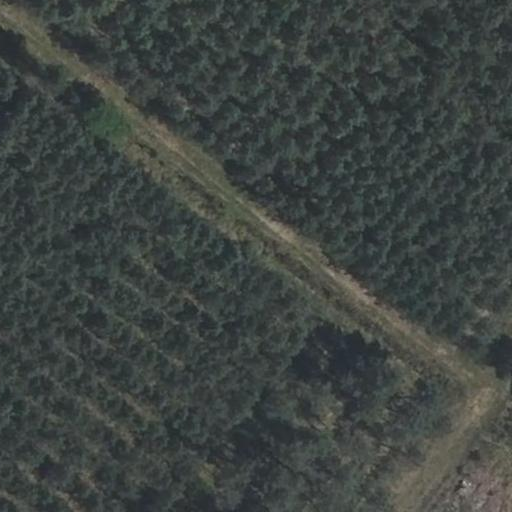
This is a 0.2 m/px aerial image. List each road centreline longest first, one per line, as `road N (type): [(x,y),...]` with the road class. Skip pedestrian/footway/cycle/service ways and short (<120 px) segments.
road 1 (track): [(2,0),(490,387)]
road 2 (track): [(511,360),(393,511)]
